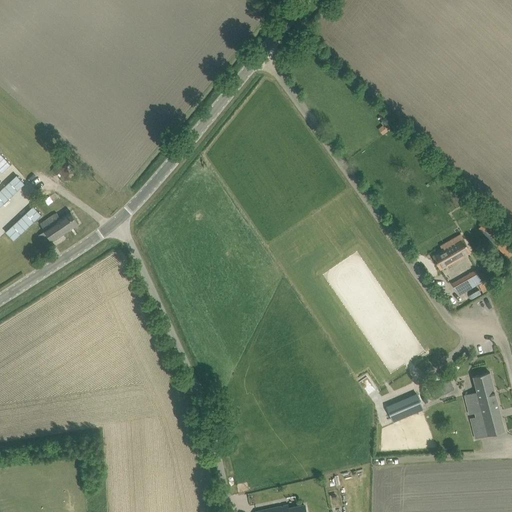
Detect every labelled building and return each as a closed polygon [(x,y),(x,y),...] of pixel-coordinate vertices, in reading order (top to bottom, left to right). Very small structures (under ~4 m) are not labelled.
[(511,0),(475,0),(397,111),(482,171),(511,128),(511,0)] [(383,125),(379,129),(383,134),(387,131),(387,130),(383,125)] [(11,165),(0,153),(0,170),(2,173),(11,165)] [(0,190),(0,206),(24,184),(17,175),(0,190)] [(33,206),(6,232),(14,240),(41,215),(33,206)] [(45,231),(38,235),(45,245),(79,223),(71,211),(58,220),(55,214),(40,224),(45,231)] [(488,219),(479,228),(483,232),(492,224),(488,219)] [(433,256),(441,269),(471,251),(461,234),(441,246),(443,250),(433,256)] [(452,284),(460,294),(482,282),(476,270),(452,284)] [(469,416),(474,436),(505,428),(490,370),(474,374),(478,389),(465,393),(470,415),(469,416)] [(429,386),(434,394),(454,385),(450,377),(429,386)] [(387,406),(393,422),(424,409),(417,393),(387,406)] [(0,511),(65,511),(62,483),(0,490),(0,511)]
